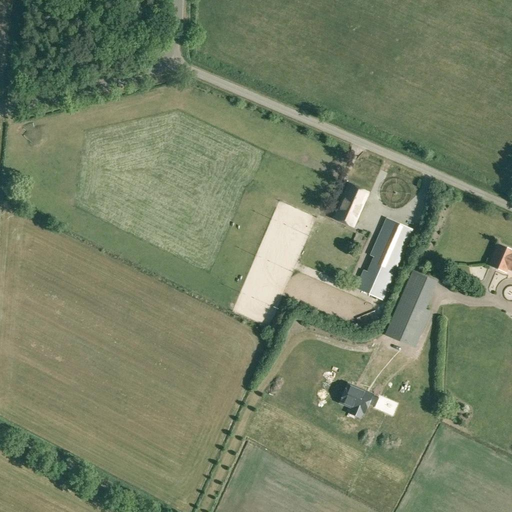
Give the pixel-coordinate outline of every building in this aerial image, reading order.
[(352,226),(359,211),(367,193),(349,185),(341,204),(335,218),(352,226)] [(404,249),(382,239),(360,290),(382,300),(404,249)] [(489,265),(505,272),(506,268),(511,270),(511,251),(498,245),(489,265)] [(422,309),(433,282),(412,273),(385,333),(413,345),(427,312),(422,309)] [(356,293),(353,301),(363,306),(366,298),(356,293)] [(363,410),(367,401),(373,404),(373,406),(392,414),(398,401),(378,393),(377,396),(370,393),(371,392),(348,382),(340,400),(352,406),(350,411),(359,415),(361,410),(363,410)]
